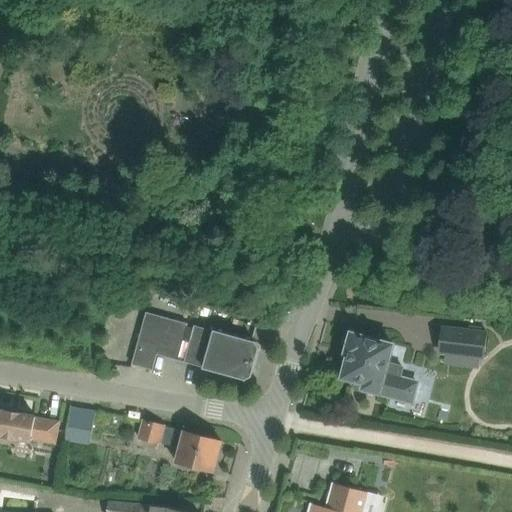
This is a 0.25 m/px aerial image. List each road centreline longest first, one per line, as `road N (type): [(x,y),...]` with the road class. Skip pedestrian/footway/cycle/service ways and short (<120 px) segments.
road 1 (tertiary): [(396,0),(271,420)]
road 2 (unclassified): [(0,374),(271,420)]
road 3 (track): [(271,420),(511,463)]
